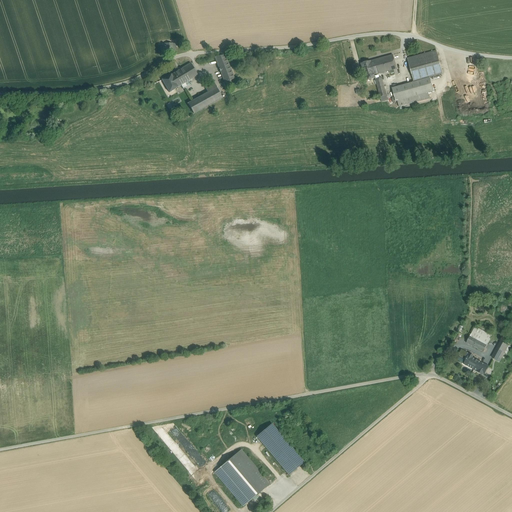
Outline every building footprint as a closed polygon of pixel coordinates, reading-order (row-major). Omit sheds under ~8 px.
[(172,43),(164,44),(164,54),(173,54),(173,50),(172,43)] [(436,51),(418,56),(408,59),(414,81),(415,81),(442,74),(443,74),(442,73),(436,52),(436,51)] [(234,79),(225,55),(215,57),(225,83),(234,79)] [(393,55),(371,61),(375,77),(379,75),(378,74),(394,70),(397,69),(393,55)] [(371,61),(361,64),(366,81),(375,79),(375,77),(371,61)] [(191,63),(171,75),(178,87),(198,75),(191,63)] [(171,75),(162,80),(169,93),(178,87),(171,75)] [(379,78),(375,79),(377,84),(380,97),(387,96),(388,95),(383,77),(379,78)] [(430,78),(392,88),(395,101),(428,92),(433,91),(430,78)] [(214,83),(205,88),(208,93),(217,88),(214,83)] [(208,93),(187,104),(194,114),(222,98),(217,88),(208,93)] [(428,92),(397,101),(399,107),(429,99),(428,92)] [(491,336),(475,327),(466,343),(483,352),(491,336)] [(502,342),(497,352),(502,355),(508,345),(502,342)] [(469,354),(462,350),(459,355),(467,359),(469,354)] [(502,355),(497,352),(493,358),(498,361),(501,355),(502,355)] [(473,356),(469,354),(467,359),(464,364),(477,371),(481,362),(472,358),(473,356)] [(489,366),(481,362),(477,371),(484,375),(489,366)] [(304,462),(272,424),(257,437),(289,475),(304,462)] [(203,459),(175,426),(169,431),(197,464),(203,459)] [(195,467),(163,428),(156,434),(189,472),(195,467)] [(270,484),(241,450),(214,472),(243,506),(270,484)] [(199,499),(212,511),(220,511),(203,495),(199,499)]
